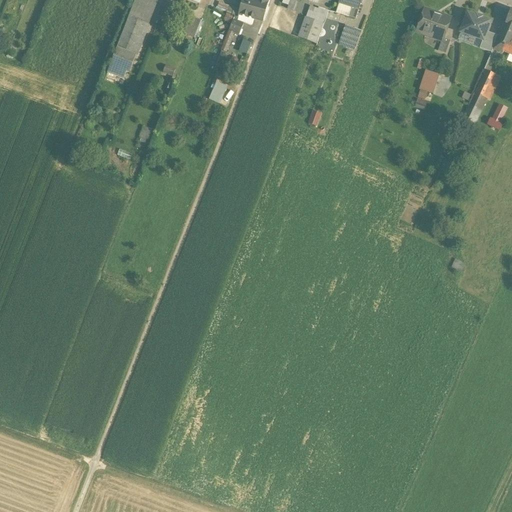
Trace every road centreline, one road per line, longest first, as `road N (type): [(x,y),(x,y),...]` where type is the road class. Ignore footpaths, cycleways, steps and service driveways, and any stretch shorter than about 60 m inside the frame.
road 1 (track): [(273,0),(77,511)]
road 2 (track): [(0,429),(227,511)]
